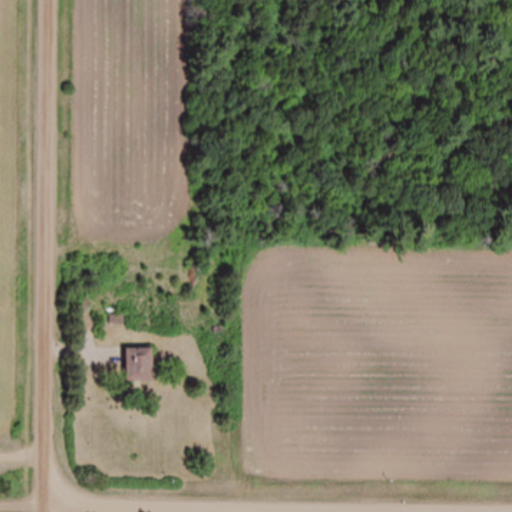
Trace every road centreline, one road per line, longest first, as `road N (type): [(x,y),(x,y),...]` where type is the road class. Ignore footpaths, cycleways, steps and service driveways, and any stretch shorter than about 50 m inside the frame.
road 1 (residential): [(511,510),(0,506)]
road 2 (residential): [(45,511),(47,0)]
